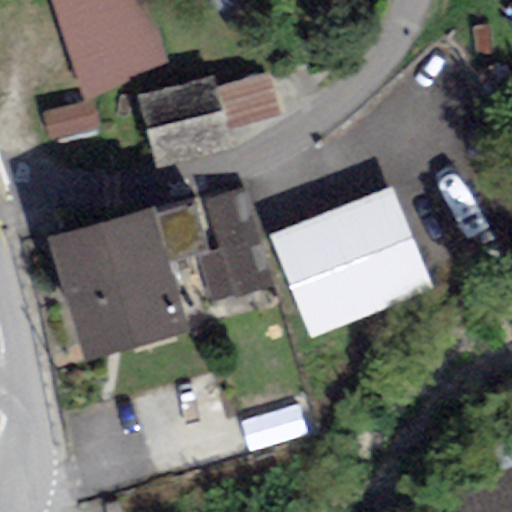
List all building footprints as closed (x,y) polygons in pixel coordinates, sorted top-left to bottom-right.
[(145,0),(53,0),(84,97),(168,71),(145,0)] [(269,73),(216,85),(226,127),(278,115),(269,73)] [(214,74),(139,91),(155,161),(230,145),(226,127),(216,85),(214,74)] [(100,140),(91,101),(44,112),(53,151),(100,140)] [(390,180),(272,231),(314,328),(432,277),(390,180)] [(220,250),(193,257),(205,301),(271,282),(244,186),(205,197),(220,250)] [(151,198),(48,229),(86,351),(188,320),(151,198)] [(511,511),(511,463),(453,486),(462,511),(511,511)]
